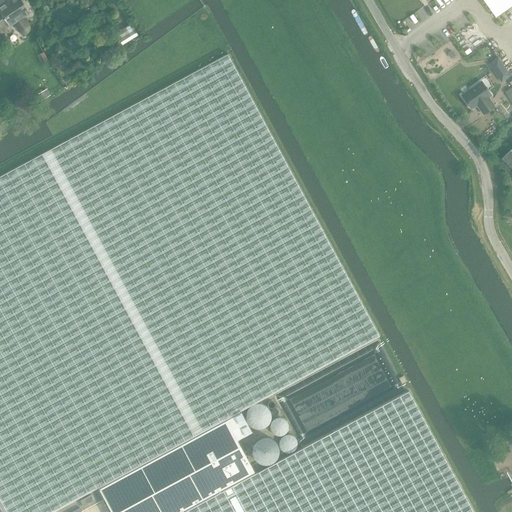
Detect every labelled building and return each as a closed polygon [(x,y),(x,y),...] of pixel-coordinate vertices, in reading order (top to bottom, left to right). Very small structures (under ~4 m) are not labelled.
[(28,28),(28,27),(23,19),(30,14),(21,0),(12,0),(0,8),(0,32),(3,30),(1,27),(7,24),(9,27),(15,24),(20,32),(21,33),(21,34),(22,34),(23,34),(24,34),(25,34),(26,34),(27,34),(27,33),(28,33),(28,32),(28,31),(29,30),(29,29),(28,28)] [(511,0),(483,0),(496,18),(511,6),(511,0)] [(139,35),(132,24),(115,34),(122,45),(139,35)] [(227,54),(0,176),(0,498),(7,511),(52,511),(98,488),(104,499),(111,511),(473,511),(468,503),(459,485),(438,445),(428,428),(409,391),(408,391),(255,473),(238,441),(252,433),(240,411),(379,336),(375,328),(365,311),(356,293),(346,275),(336,256),(327,238),(308,203),(294,178),(284,160),(275,142),(266,125),(253,101),(243,83),(234,66),(227,54)] [(479,86),(462,97),(471,111),(477,107),(483,116),(494,108),(488,100),(492,97),(482,83),(479,86)] [(47,89),(38,94),(42,100),(51,95),(47,89)] [(511,152),(511,151),(502,159),(511,169),(511,152)] [(261,463),(265,464),(270,463),(274,461),(277,458),(279,454),(279,450),(279,447),(277,443),(274,440),(270,438),(265,437),(261,438),(258,440),(255,442),(253,446),(252,450),(253,455),(255,459),(258,461),(261,463)] [(92,495),(81,501),(84,506),(95,500),(92,495)]
